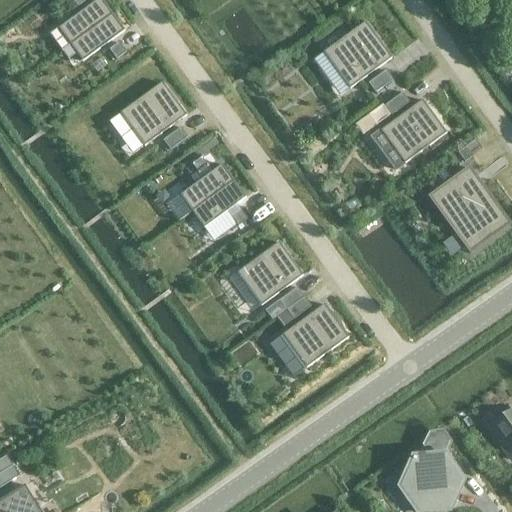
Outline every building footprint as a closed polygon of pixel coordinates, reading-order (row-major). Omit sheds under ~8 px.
[(100,0),(98,0),(58,30),(70,46),(112,15),(100,0)] [(124,32),(112,15),(70,46),(82,63),(124,32)] [(392,59),(365,23),(323,54),(350,90),(392,59)] [(125,54),(118,44),(110,50),(117,59),(125,54)] [(392,81),(385,72),(369,83),(376,93),(392,81)] [(186,117),(162,84),(120,114),(144,147),(186,117)] [(408,104),(401,94),(385,106),(392,116),(408,104)] [(380,132),(372,139),(396,171),(446,134),(422,101),(380,132)] [(187,139),(180,129),(163,141),(170,151),(187,139)] [(473,141),(457,153),(464,163),(480,151),(473,141)] [(373,170),(383,165),(375,149),(365,153),(373,170)] [(208,168),(201,158),(194,164),(201,174),(208,168)] [(234,182),(222,166),(180,196),(192,213),(234,182)] [(510,225),(469,168),(428,198),(470,255),(510,225)] [(234,182),(192,213),(204,229),(246,199),(234,182)] [(246,221),(239,211),(232,216),(239,226),(246,221)] [(303,277),(279,244),(237,274),(261,307),(303,277)] [(296,289),(280,301),(287,310),(303,298),(296,289)] [(310,308),(303,298),(287,310),(294,320),(310,308)] [(348,339),(324,306),(282,336),(306,369),(348,339)] [(503,445),(501,446),(511,461),(511,411),(490,427),(503,445)] [(413,459),(399,488),(416,511),(437,511),(449,511),(463,482),(444,456),(450,444),(442,434),(430,435),(425,447),(432,457),(413,459)] [(6,457),(0,460),(0,488),(19,477),(6,457)] [(0,501),(0,511),(40,511),(24,486),(0,501)]
